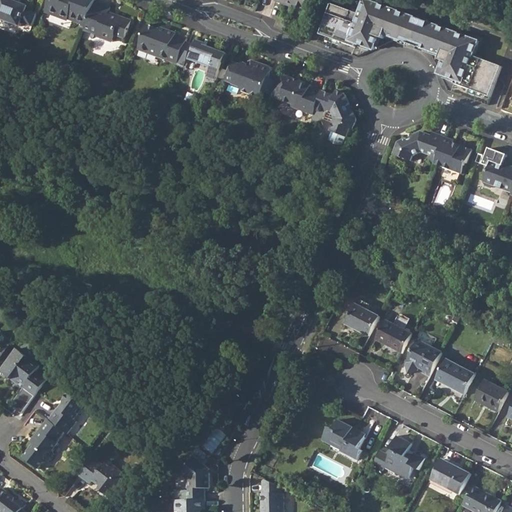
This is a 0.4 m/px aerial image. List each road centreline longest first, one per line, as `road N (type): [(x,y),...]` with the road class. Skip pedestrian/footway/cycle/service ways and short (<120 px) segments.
road 1 (residential): [(385,117),(240,469),(238,511)]
road 2 (residential): [(511,465),(352,382)]
